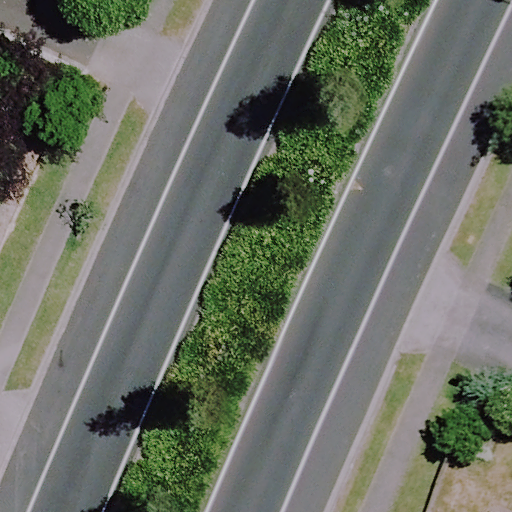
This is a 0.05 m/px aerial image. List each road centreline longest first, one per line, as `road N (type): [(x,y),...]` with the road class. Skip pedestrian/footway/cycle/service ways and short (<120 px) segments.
road 1 (secondary): [(472,0),(245,511)]
road 2 (secondary): [(65,511),(283,0)]
